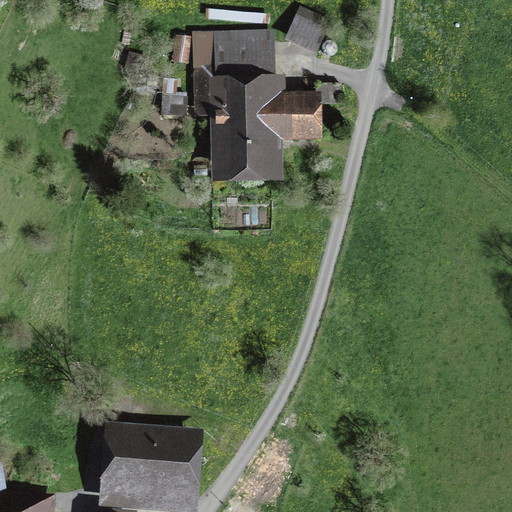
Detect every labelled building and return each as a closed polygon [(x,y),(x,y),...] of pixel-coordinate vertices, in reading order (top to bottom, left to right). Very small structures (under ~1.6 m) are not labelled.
[(329,22),(303,10),(291,38),(317,49),(329,22)] [(271,172),(270,135),(316,134),(317,104),(341,104),(341,85),(316,85),(316,96),(270,96),(270,33),(207,33),(207,60),(209,60),(210,105),(221,105),(222,173),(271,172)] [(335,53),(337,47),(334,43),(329,41),(324,43),(322,48),(324,53),(329,56),(335,53)] [(194,437),(114,431),(109,486),(189,493),(194,437)] [(39,511),(40,507),(2,503),(0,482),(0,511),(39,511)]
